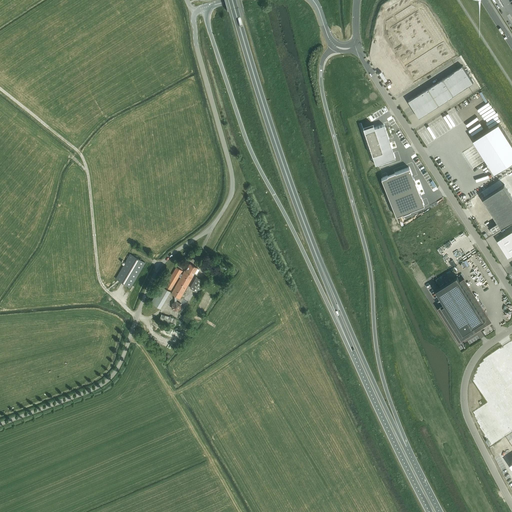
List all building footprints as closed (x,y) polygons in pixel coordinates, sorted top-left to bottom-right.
[(410,4),(384,20),(384,35),(403,65),(444,39),(425,9),(410,4)] [(444,39),(403,65),(413,81),(454,55),(444,39)] [(462,66),(457,69),(463,78),(468,74),(462,66)] [(457,69),(452,72),(458,81),(463,78),(457,69)] [(452,72),(447,76),(453,84),(458,81),(452,72)] [(468,74),(463,78),(468,86),(473,83),(468,74)] [(447,76),(442,79),(448,87),(453,84),(447,76)] [(463,78),(458,81),(463,89),(468,86),(463,78)] [(442,79),(437,82),(443,90),(448,87),(442,79)] [(458,81),(453,84),(458,93),(463,89),(458,81)] [(437,82),(432,85),(438,94),(443,90),(437,82)] [(453,84),(448,87),(453,96),(458,93),(453,84)] [(432,85),(427,88),(433,97),(438,94),(432,85)] [(448,87),(443,90),(448,99),(453,96),(448,87)] [(427,88),(423,91),(428,100),(433,97),(427,88)] [(443,90),(438,94),(443,102),(448,99),(443,90)] [(423,91),(418,95),(419,96),(423,103),(428,100),(423,91)] [(438,94),(433,97),(438,105),(443,102),(438,94)] [(415,96),(413,98),(418,106),(423,103),(419,96),(416,98),(415,96)] [(433,97),(428,100),(433,108),(438,105),(433,97)] [(413,98),(407,101),(413,109),(418,106),(413,98)] [(428,100),(423,103),(427,110),(428,112),(433,108),(428,100)] [(423,103),(418,106),(423,115),(426,113),(424,111),(427,110),(423,103)] [(418,106),(413,109),(418,118),(423,115),(418,106)] [(511,162),(511,143),(499,123),(473,139),(495,173),(511,162)] [(384,125),(374,128),(373,125),(363,128),(375,165),(395,158),(384,125)] [(395,172),(387,176),(381,179),(396,216),(402,214),(402,215),(410,211),(424,205),(422,201),(423,200),(421,195),(420,196),(415,182),(413,177),(409,168),(395,173),(395,172)] [(511,197),(504,185),(483,198),(498,222),(505,218),(509,223),(511,221),(511,197)] [(495,232),(509,223),(505,218),(498,222),(492,227),(495,232)] [(503,250),(511,243),(511,240),(508,234),(497,241),(503,250)] [(511,255),(511,243),(503,250),(508,258),(511,255)] [(145,263),(130,254),(115,279),(130,288),(145,263)] [(187,269),(185,271),(182,275),(180,277),(171,294),(180,299),(193,276),(192,275),(197,268),(190,264),(188,267),(187,269)] [(176,267),(165,287),(171,290),(179,276),(180,277),(182,275),(180,274),(182,271),(176,267)] [(485,319),(457,276),(436,290),(446,305),(440,309),(460,339),(470,333),(468,330),(485,319)] [(196,277),(190,288),(198,292),(204,282),(196,277)] [(160,308),(170,291),(161,285),(151,303),(160,308)] [(171,304),(171,309),(176,311),(180,309),(181,303),(176,301),(171,304)] [(173,326),(178,327),(181,320),(161,314),(159,320),(174,325),(173,326)] [(441,334),(446,331),(442,325),(437,328),(441,334)]
